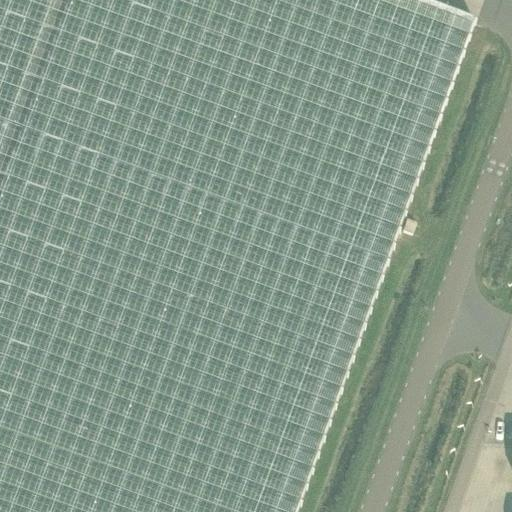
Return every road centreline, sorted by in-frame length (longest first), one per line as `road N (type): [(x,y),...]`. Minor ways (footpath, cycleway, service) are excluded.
road 1 (unclassified): [(511,134),(372,511)]
road 2 (unknown): [(452,511),(498,381),(511,363)]
